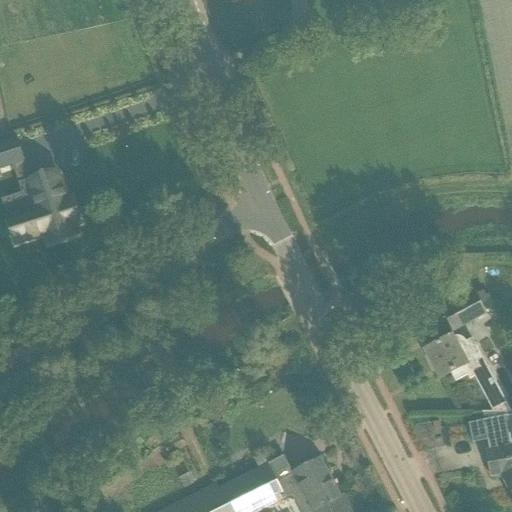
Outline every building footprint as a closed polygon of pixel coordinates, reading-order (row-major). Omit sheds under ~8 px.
[(14,137),(0,142),(0,167),(22,160),(14,137)] [(55,170),(28,179),(37,208),(8,217),(16,239),(44,230),(47,240),(75,231),(72,221),(76,219),(69,197),(65,199),(55,170)] [(483,288),(475,293),(441,310),(452,332),(486,314),(484,310),(492,306),(483,288)] [(452,337),(451,337),(424,351),(439,379),(451,373),(455,381),(468,375),(464,367),(466,365),(481,357),(474,342),(472,343),(471,340),(466,343),(465,341),(464,339),(461,338),(460,337),(458,337),(456,336),(453,337),(452,337)] [(483,421),(486,435),(507,430),(505,417),(483,421)] [(511,445),(505,447),(485,451),(491,478),(501,476),(511,500),(511,445)] [(250,473),(171,511),(257,511),(284,499),(282,496),(293,491),(304,511),(350,511),(342,496),(339,497),(319,459),(292,474),(293,475),(276,484),(266,465),(259,469),(250,473)]
